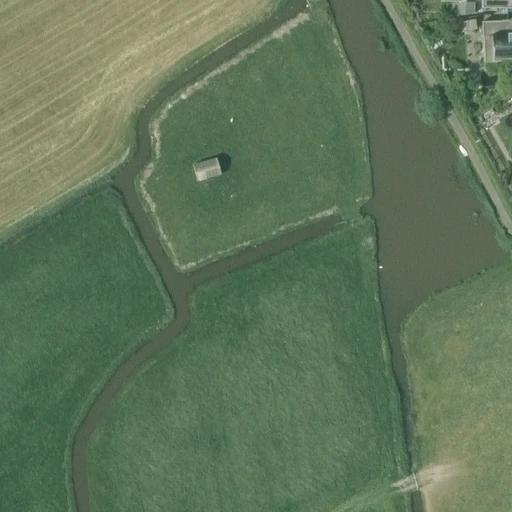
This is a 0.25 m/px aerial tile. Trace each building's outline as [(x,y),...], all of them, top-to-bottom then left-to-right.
[(511,0),(481,0),(482,8),(511,9),(511,0)] [(464,3),(464,16),(474,15),(474,3),(464,3)] [(476,20),(463,22),(464,31),(476,30),(476,20)] [(511,21),(482,22),(484,63),(511,62),(511,21)] [(216,158),(193,165),(198,182),(221,175),(216,158)]
